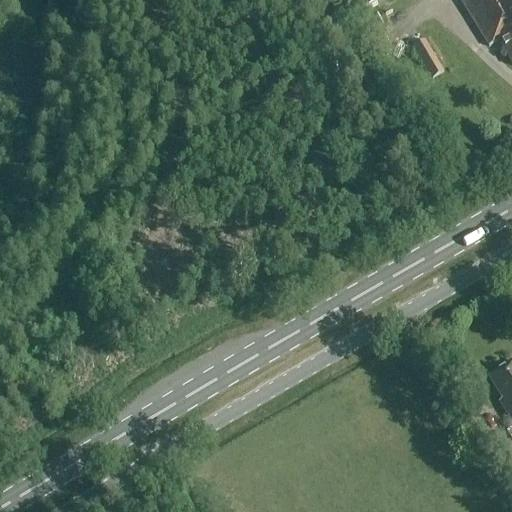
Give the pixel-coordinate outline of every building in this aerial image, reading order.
[(348,0),(355,10),(371,0),(348,0)] [(511,0),(460,0),(459,1),(488,47),(498,42),(511,65),(511,0)] [(391,51),(370,17),(352,27),(373,62),(391,51)] [(441,30),(431,36),(443,59),(453,54),(441,30)] [(432,80),(443,73),(424,41),(413,48),(432,80)] [(396,106),(402,102),(397,94),(391,98),(396,106)] [(511,363),(488,379),(502,401),(499,403),(511,423),(511,363)] [(511,457),(495,467),(511,495),(511,457)]
